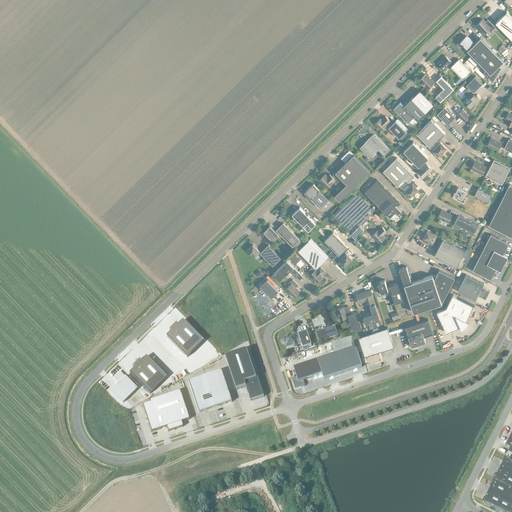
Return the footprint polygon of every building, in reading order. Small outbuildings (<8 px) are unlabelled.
[(511,17),(506,11),(495,22),(511,39),(511,17)] [(476,24),(484,33),(488,29),(490,31),(495,27),(489,20),(486,22),(485,22),(482,19),(476,24)] [(467,47),(469,48),(473,44),(472,42),(473,41),(469,37),(467,38),(466,36),(461,40),(457,44),(460,47),(463,44),(467,47)] [(469,48),(467,50),(486,69),(484,72),(488,76),(489,77),(491,77),(491,78),(493,77),(493,76),(494,76),(497,72),(500,67),(499,65),(503,61),(480,37),(473,44),(469,48)] [(447,66),(452,62),(445,55),(440,60),(437,63),(443,69),(447,66)] [(458,59),(450,66),(459,76),(454,81),(457,85),(463,79),(471,71),(458,59)] [(432,84),(433,83),(433,81),(432,80),(431,80),(425,74),(419,80),(427,87),(430,84),(432,84)] [(436,80),(444,88),(436,96),(440,101),(454,88),(441,75),(436,80)] [(475,76),(466,84),(473,92),(482,83),(475,76)] [(420,89),(404,105),(403,105),(414,116),(417,120),(434,103),(420,89)] [(474,104),(481,97),(477,94),(475,96),(474,94),(470,97),(472,99),(466,104),(472,110),(471,110),(472,110),(476,105),(475,104),(475,105),(474,104)] [(403,105),(404,105),(400,101),(393,108),(408,122),(414,116),(403,105)] [(437,114),(448,124),(455,117),(444,106),(437,114)] [(468,115),(462,109),(457,113),(464,120),(468,115)] [(380,118),(375,123),(381,130),(386,124),(390,120),(385,116),(383,118),(384,119),(383,120),(380,118)] [(416,133),(430,147),(445,133),(431,119),(416,133)] [(388,127),(399,138),(406,131),(396,120),(388,127)] [(369,140),(366,142),(374,150),(376,148),(382,154),(388,148),(374,134),(368,140),(369,140)] [(491,137),(487,145),(498,151),(501,144),(505,146),(506,143),(502,141),(501,143),(491,137)] [(404,150),(419,166),(420,165),(422,167),(418,170),(424,176),(432,168),(426,163),(425,163),(424,161),(428,157),(413,141),(404,150)] [(374,150),(366,142),(361,147),(370,156),(375,151),(374,150)] [(438,155),(443,151),(446,148),(441,142),(433,150),(438,155)] [(346,183),(334,195),(339,200),(370,170),(349,149),(341,158),(345,162),(335,172),(346,183)] [(405,178),(408,181),(414,175),(397,157),(383,170),(397,185),(405,178)] [(485,175),(502,183),(510,167),(494,159),(485,175)] [(475,170),(482,174),(486,166),(475,161),(471,168),(472,169),(472,170),(473,170),(474,171),(475,170)] [(325,173),(319,179),(327,187),(333,182),(335,184),(341,179),(334,173),(331,176),(329,173),(327,176),(325,173)] [(377,179),(364,191),(386,214),(386,213),(395,205),(399,201),(377,179)] [(418,189),(416,187),(418,185),(414,182),(413,184),(412,183),(405,191),(406,192),(406,193),(406,194),(407,195),(408,195),(409,195),(410,196),(418,189)] [(308,189),(305,192),(310,198),(319,189),(313,183),(310,186),(308,188),(308,189)] [(511,185),(509,184),(488,225),(511,236),(511,234),(511,185)] [(474,195),(487,202),(492,193),(478,186),(474,195)] [(457,196),(455,199),(463,203),(466,198),(463,196),(465,191),(458,187),(458,188),(457,187),(453,194),(457,196)] [(319,189),(310,198),(320,207),(328,199),(319,189)] [(356,192),(332,215),(350,234),(355,238),(364,230),(359,225),(374,210),(356,192)] [(395,205),(386,213),(390,217),(395,211),(399,215),(399,216),(402,212),(395,205)] [(292,214),(308,230),(316,223),(299,207),(300,208),(298,210),(297,209),(292,214)] [(441,210),(438,216),(441,218),(440,219),(444,221),(444,220),(448,222),(449,219),(453,221),(457,214),(451,210),(449,214),(441,210)] [(453,224),(473,235),(478,224),(458,214),(453,224)] [(277,229),(280,232),(293,245),(299,239),(283,223),(277,229)] [(272,240),(280,232),(277,229),(275,226),(273,229),(270,226),(262,233),(263,235),(265,232),(272,240)] [(382,234),(378,230),(377,229),(372,235),(379,242),(385,237),(382,234)] [(427,230),(423,237),(429,240),(427,243),(435,247),(438,240),(436,239),(438,236),(427,230)] [(325,240),(339,255),(347,246),(333,232),(325,240)] [(507,256),(503,254),(509,243),(491,234),(472,270),(490,279),(496,268),(500,270),(503,265),(502,265),(504,261),(505,261),(507,256)] [(443,238),(434,255),(457,266),(465,249),(443,238)] [(298,250),(316,268),(326,258),(308,240),(298,250)] [(250,246),(247,249),(254,256),(257,254),(260,256),(262,254),(260,252),(255,246),(256,246),(253,243),(249,246),(250,246)] [(260,252),(262,254),(273,265),(281,257),(268,244),(260,252)] [(339,260),(344,265),(351,258),(349,256),(351,253),(347,250),(345,252),(346,253),(339,260)] [(272,273),(279,281),(290,270),(299,280),(303,277),(293,267),(294,267),(287,260),(272,273)] [(399,268),(404,284),(408,283),(407,281),(410,280),(411,280),(406,266),(399,268)] [(322,277),(320,275),(322,273),(324,271),(320,267),(316,270),(315,269),(310,274),(317,282),(322,277)] [(408,283),(404,284),(413,312),(442,302),(455,277),(439,269),(436,274),(433,275),(432,275),(410,282),(410,280),(407,281),(408,283)] [(466,274),(457,290),(475,299),(477,295),(485,299),(487,297),(486,296),(487,293),(488,293),(490,291),(482,287),(484,283),(466,274)] [(278,290),(267,279),(260,286),(271,297),(278,290)] [(286,288),(293,296),(299,290),(296,287),(298,284),(292,279),(288,283),(289,285),(286,288)] [(379,286),(375,287),(377,292),(380,291),(381,292),(380,292),(381,292),(388,290),(385,280),(385,279),(380,281),(380,282),(378,283),(379,286)] [(397,283),(388,286),(394,303),(403,300),(397,283)] [(359,302),(368,299),(370,303),(374,301),(370,289),(357,294),(359,302)] [(446,307),(437,312),(446,332),(460,325),(462,328),(463,325),(466,322),(469,321),(466,320),(474,305),(453,294),(446,307)] [(370,304),(373,313),(363,316),(366,324),(378,320),(380,319),(376,307),(374,303),(370,304)] [(347,316),(348,316),(347,314),(350,313),(348,306),(344,307),(343,306),(336,308),(340,319),(347,317),(347,316)] [(378,306),(376,307),(380,319),(378,320),(379,325),(384,323),(378,306)] [(350,313),(347,314),(348,316),(353,331),(361,329),(355,312),(350,313)] [(326,326),(323,317),(322,317),(319,318),(318,318),(319,319),(316,320),(312,321),(314,329),(321,327),(321,328),(322,328),(326,326)] [(425,341),(424,337),(433,334),(428,319),(405,327),(408,336),(411,346),(415,344),(416,345),(417,344),(425,341)] [(170,331),(172,332),(167,337),(187,358),(204,342),(184,321),(179,325),(177,323),(170,331)] [(335,327),(316,334),(319,343),(338,337),(335,327)] [(394,346),(387,327),(358,336),(367,363),(382,358),(379,351),(394,346)] [(296,341),(297,344),(301,343),(303,349),(312,346),(307,332),(298,335),(300,340),(296,341)] [(297,347),(298,346),(297,344),(296,341),(294,335),(282,339),(282,341),(282,343),(284,344),(285,344),(286,348),(292,346),(293,347),(295,348),(297,347)] [(297,378),(292,380),(295,390),(305,386),(303,381),(322,375),(324,380),(362,368),(356,348),(317,361),(293,369),(297,378)] [(247,350),(225,357),(236,391),(246,388),(250,399),(253,401),(264,397),(257,377),(257,378),(256,379),(247,350)] [(134,369),(129,373),(150,395),(167,378),(146,357),(141,362),(139,360),(132,367),(134,369)] [(222,371),(205,376),(215,408),(232,402),(222,371)] [(137,390),(120,372),(114,378),(117,380),(115,382),(118,384),(111,391),(123,403),(137,390)] [(205,376),(188,382),(199,414),(215,408),(205,376)] [(142,406),(151,433),(167,428),(168,432),(183,428),(181,423),(189,420),(180,392),(149,402),(150,404),(142,406)] [(486,501),(485,504),(501,511),(511,511),(511,463),(506,460),(505,463),(504,463),(496,479),(497,479),(496,482),(495,481),(494,482),(495,482),(494,485),(493,484),(485,500),(486,501)]
